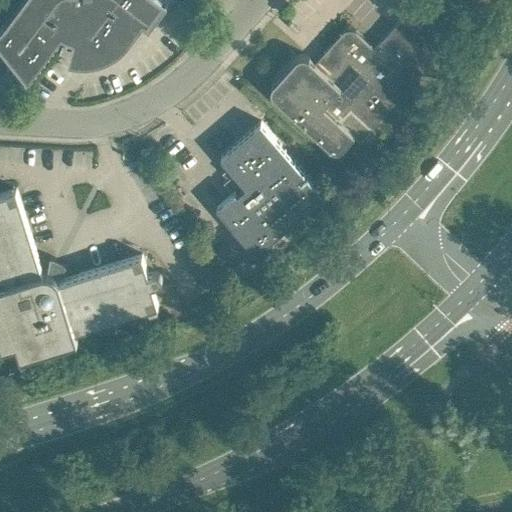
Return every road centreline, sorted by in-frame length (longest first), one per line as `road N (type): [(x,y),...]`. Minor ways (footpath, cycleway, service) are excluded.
road 1 (secondary): [(399,215),(263,331),(163,387),(0,446)]
road 2 (secondary): [(128,511),(297,433),(470,293)]
road 3 (unclassified): [(0,120),(78,125),(139,108),(191,74),(262,0)]
road 4 (secondary): [(511,73),(480,125),(399,215)]
